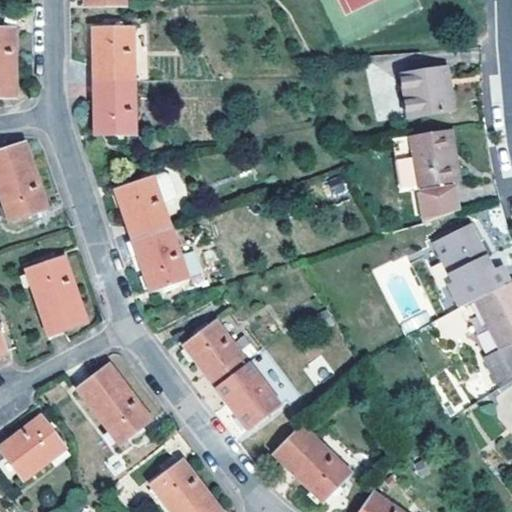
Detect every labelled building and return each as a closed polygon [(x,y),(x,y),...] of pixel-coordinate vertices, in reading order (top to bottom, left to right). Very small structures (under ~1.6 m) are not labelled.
[(91,28),(91,81),(132,81),(132,27),(91,28)] [(0,28),(0,98),(12,98),(11,28),(0,28)] [(442,89),(450,88),(447,70),(439,71),(442,89)] [(442,89),(439,71),(400,77),(407,120),(454,112),(450,88),(442,89)] [(91,81),(91,135),(132,135),(132,81),(91,81)] [(448,157),(455,156),(451,131),(409,138),(413,160),(395,162),(400,192),(417,189),(452,185),(448,157)] [(409,138),(392,141),(395,162),(413,160),(409,138)] [(0,150),(0,206),(5,222),(46,208),(23,143),(0,150)] [(459,184),(455,156),(448,157),(452,185),(459,184)] [(113,191),(131,241),(169,228),(161,204),(172,200),(175,194),(168,176),(163,174),(152,177),(113,191)] [(456,209),(454,189),(417,195),(421,222),(456,209)] [(469,224),(434,242),(442,258),(454,284),(449,286),(460,309),(476,301),(511,284),(503,267),(493,272),(477,241),(469,224)] [(131,241),(148,292),(187,278),(169,228),(131,241)] [(183,254),(191,277),(204,273),(196,250),(183,254)] [(23,273),(46,340),(86,326),(63,259),(23,273)] [(476,301),(493,338),(500,352),(494,355),(484,360),(499,390),(511,380),(511,354),(509,348),(511,345),(511,283),(511,284),(476,301)] [(447,339),(466,326),(455,309),(436,321),(447,339)] [(178,345),(211,387),(244,362),(212,320),(178,345)] [(487,341),(494,355),(500,352),(493,338),(487,341)] [(211,387),(244,430),(277,405),(244,362),(211,387)] [(74,389),(116,445),(149,420),(106,364),(74,389)] [(0,448),(0,451),(23,482),(67,449),(42,416),(0,448)] [(298,423),(269,453),(320,501),(349,471),(298,423)] [(148,486),(167,511),(219,511),(181,461),(148,486)] [(402,511),(372,489),(355,511),(402,511)]
